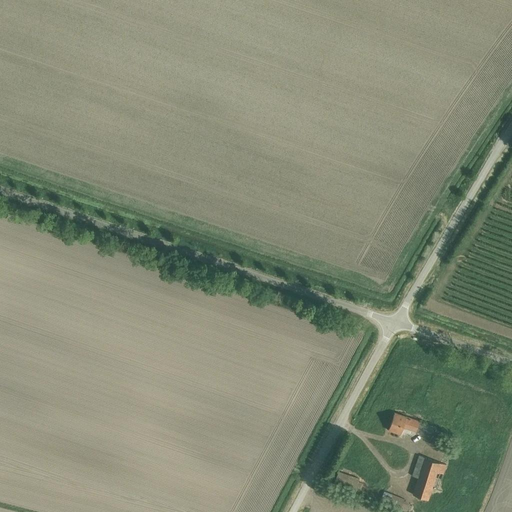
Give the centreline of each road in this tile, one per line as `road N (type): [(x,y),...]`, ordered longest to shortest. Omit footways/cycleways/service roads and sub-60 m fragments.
road 1 (unclassified): [(394,322),(0,190)]
road 2 (unclassified): [(511,126),(394,322)]
road 3 (unclassified): [(292,511),(394,322)]
road 4 (unclassified): [(511,363),(394,322)]
